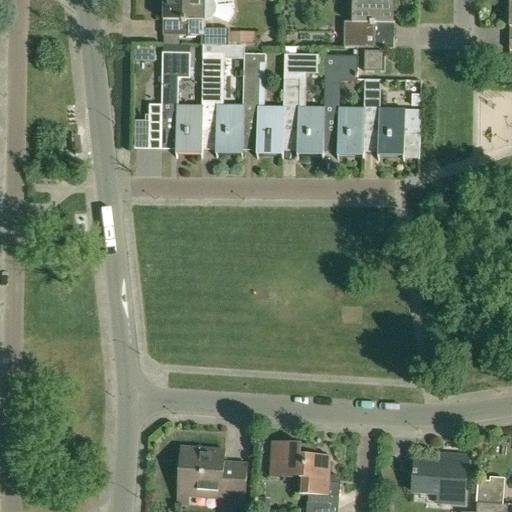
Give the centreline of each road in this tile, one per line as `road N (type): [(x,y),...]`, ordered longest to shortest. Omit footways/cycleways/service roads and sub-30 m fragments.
road 1 (residential): [(5,511),(12,0)]
road 2 (residential): [(109,191),(396,188)]
road 3 (residential): [(371,414),(128,402)]
road 4 (residential): [(128,402),(109,191)]
road 5 (residential): [(109,191),(86,0)]
road 6 (residential): [(511,407),(371,414)]
